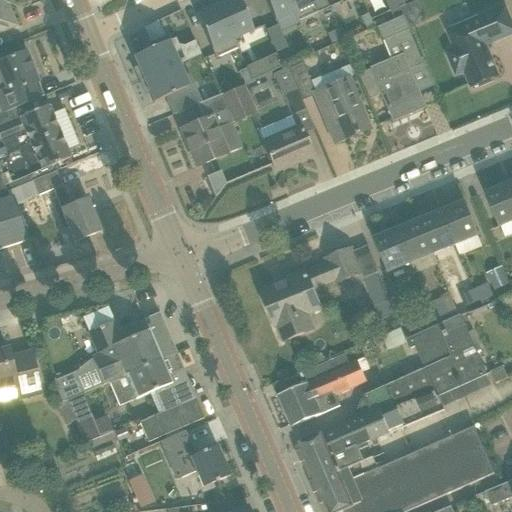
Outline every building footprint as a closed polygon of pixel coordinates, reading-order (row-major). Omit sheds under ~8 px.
[(218,0),(216,1),(234,40),(252,32),(238,0),(218,0)] [(264,0),(274,22),(293,13),(287,0),(264,0)] [(297,22),(317,13),(311,0),(287,0),(293,13),(297,22)] [(384,0),(393,19),(400,15),(397,8),(402,6),(399,0),(384,0)] [(402,17),(408,31),(412,29),(413,26),(415,22),(416,18),(418,15),(421,10),(417,0),(399,8),(400,10),(399,10),(402,17)] [(234,40),(216,1),(203,7),(204,11),(195,15),(215,59),(237,49),(234,40)] [(0,33),(14,27),(18,28),(18,27),(14,26),(6,6),(0,3),(0,33)] [(464,71),(471,87),(497,76),(484,45),(511,33),(511,26),(503,6),(445,30),(453,49),(447,51),(457,74),(464,71)] [(360,18),(366,30),(373,26),(367,15),(360,18)] [(381,95),(392,121),(423,108),(404,65),(419,59),(408,31),(402,17),(377,28),(390,59),(369,68),(370,69),(358,74),(369,100),(381,95)] [(265,30),(275,53),(287,48),(277,25),(265,30)] [(338,29),(326,34),(331,46),(343,41),(338,29)] [(137,68),(134,70),(139,82),(178,65),(168,42),(133,58),(137,68)] [(0,107),(3,114),(17,108),(36,100),(30,85),(37,82),(25,53),(23,54),(22,51),(3,58),(0,59),(0,107)] [(302,64),(288,69),(301,100),(313,95),(313,94),(315,94),(309,81),(302,64)] [(139,82),(140,85),(144,94),(145,94),(148,93),(150,96),(151,100),(153,103),(154,103),(187,88),(188,88),(188,86),(178,65),(139,82)] [(246,69),(251,81),(258,78),(253,66),(246,69)] [(273,73),(290,115),(305,109),(301,100),(288,69),(287,67),(273,73)] [(244,84),(251,81),(246,69),(239,72),(244,84)] [(315,94),(313,94),(313,95),(334,144),(342,141),(368,130),(361,113),(347,80),(315,94)] [(181,130),(196,167),(226,155),(216,131),(254,114),(242,87),(221,97),(227,111),(210,118),(181,130)] [(201,103),(195,90),(166,103),(172,116),(201,103)] [(3,114),(0,115),(0,177),(6,192),(9,191),(32,181),(58,170),(56,165),(69,159),(47,107),(21,118),(17,108),(3,114)] [(262,142),(274,171),(311,156),(299,127),(262,142)] [(58,170),(32,181),(38,195),(51,189),(66,225),(74,243),(100,232),(86,200),(70,207),(56,172),(59,171),(58,170)] [(220,171),(206,177),(214,198),(225,184),(220,171)] [(0,249),(28,241),(16,204),(14,205),(9,191),(6,192),(0,177),(0,249)] [(486,194),(500,227),(511,222),(511,192),(509,185),(486,194)] [(441,213),(455,246),(478,237),(464,203),(441,213)] [(419,222),(433,255),(455,246),(441,213),(419,222)] [(412,264),(433,255),(419,222),(397,231),(411,264),(412,264)] [(375,240),(388,273),(411,264),(397,231),(375,240)] [(290,282),(261,294),(275,327),(277,326),(284,342),(302,335),(312,331),(305,314),(320,308),(319,306),(313,293),(337,283),(360,273),(358,269),(351,250),(326,260),(328,265),(306,274),(305,271),(289,278),(290,282)] [(502,267),(486,274),(494,291),(509,285),(502,267)] [(451,282),(445,284),(449,293),(455,291),(451,282)] [(473,291),(478,303),(495,295),(489,283),(473,291)] [(460,297),(466,309),(478,303),(473,291),(460,297)] [(430,311),(435,322),(457,311),(450,295),(442,299),(444,304),(431,311),(430,311)] [(410,333),(435,322),(430,311),(431,311),(430,309),(404,321),(410,333)] [(92,359),(103,386),(108,383),(125,376),(176,354),(159,314),(120,331),(116,321),(88,333),(98,357),(92,359)] [(309,469),(366,444),(389,434),(390,435),(445,411),(443,408),(492,386),(465,324),(461,315),(438,326),(452,357),(425,369),(386,387),(363,397),(365,399),(360,401),(356,414),(352,415),(355,421),(298,445),(309,469)] [(438,326),(407,340),(411,349),(415,347),(418,354),(425,369),(452,357),(438,326)] [(0,392),(13,389),(16,401),(41,395),(31,353),(30,353),(31,359),(11,364),(8,350),(0,351),(0,392)] [(108,383),(118,407),(135,400),(171,385),(170,382),(169,383),(166,377),(182,370),(176,354),(125,376),(108,383)] [(303,371),(278,382),(283,394),(278,396),(291,428),(296,426),(301,424),(310,420),(340,407),(335,395),(366,381),(358,362),(309,383),(303,371)] [(490,373),(496,384),(508,379),(503,367),(490,373)] [(55,387),(62,404),(67,401),(93,390),(87,375),(76,380),(76,379),(55,387)] [(139,423),(148,443),(203,419),(194,399),(154,416),(139,423)] [(56,406),(65,426),(75,422),(67,401),(62,404),(56,406)] [(78,430),(85,445),(115,432),(114,431),(112,432),(106,418),(78,430)] [(409,511),(495,475),(474,428),(378,470),(344,485),(347,492),(323,502),(327,511),(409,511)] [(85,445),(87,450),(116,438),(118,442),(129,437),(125,429),(115,434),(115,432),(85,445)] [(166,440),(159,442),(162,449),(168,462),(173,473),(178,471),(182,479),(196,473),(203,489),(229,477),(215,447),(205,451),(194,456),(186,438),(183,432),(182,432),(166,440)] [(309,469),(323,502),(347,492),(344,485),(378,470),(366,444),(309,469)] [(511,481),(486,492),(492,507),(511,498),(511,481)] [(147,490),(135,495),(141,508),(153,503),(147,490)]
